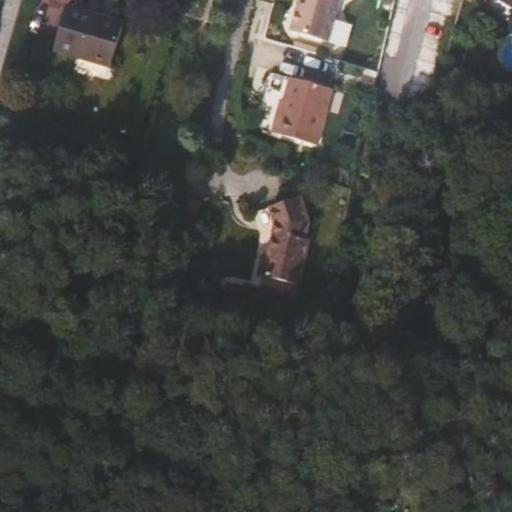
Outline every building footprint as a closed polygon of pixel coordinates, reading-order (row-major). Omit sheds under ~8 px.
[(294,0),(284,37),(326,49),(340,0),(294,0)] [(468,0),(488,12),(492,0),(468,0)] [(507,22),(511,14),(511,0),(492,0),(488,12),(507,22)] [(121,23),(70,9),(58,51),(109,66),(121,23)] [(331,91),(290,80),(280,114),(277,113),(271,135),(315,148),(331,91)] [(78,180),(66,176),(60,199),(72,202),(78,180)] [(302,198),(269,209),(273,224),(268,252),(264,251),(258,275),(300,285),(311,241),(307,240),(311,224),(302,198)] [(335,511),(332,509),(342,488),(367,499),(381,471),(341,452),(309,511),(335,511)]
